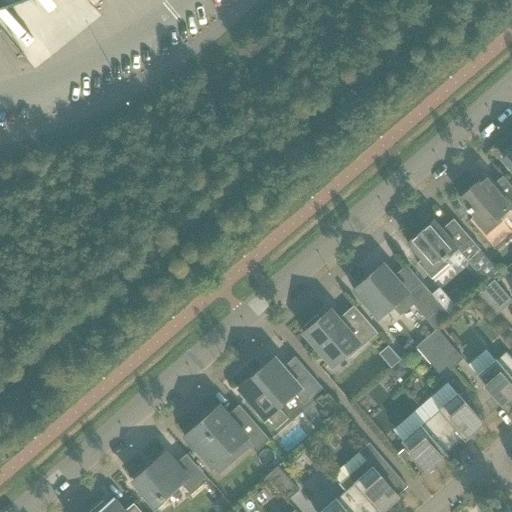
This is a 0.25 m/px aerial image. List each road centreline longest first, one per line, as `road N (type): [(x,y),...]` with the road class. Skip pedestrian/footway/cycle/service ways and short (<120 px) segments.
road 1 (residential): [(511,88),(25,511)]
road 2 (unclassified): [(258,0),(206,51),(99,113),(0,148)]
road 3 (unclassified): [(192,0),(135,43),(0,99)]
